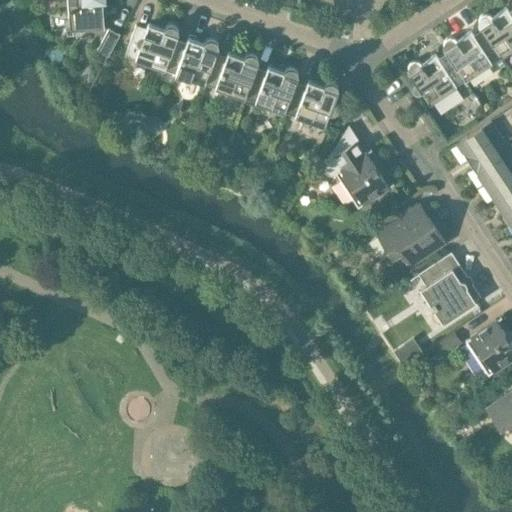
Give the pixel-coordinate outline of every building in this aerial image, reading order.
[(67,0),(69,29),(104,26),(102,0),(108,0),(109,1),(110,0),(109,0),(67,0)] [(511,48),(511,8),(509,11),(506,7),(491,16),(490,15),(489,14),(488,13),(487,13),(485,13),(484,13),(483,13),(481,14),(480,15),(479,16),(479,17),(478,19),(478,20),(478,21),(479,23),(479,24),(482,29),(501,56),(511,48)] [(165,69),(176,38),(178,33),(178,32),(178,30),(178,29),(177,27),(176,26),(175,25),(174,24),(172,24),(171,23),(169,23),(168,24),(167,25),(165,26),(165,27),(164,28),(148,22),(146,28),(135,24),(124,55),(165,69)] [(108,28),(96,50),(108,56),(119,34),(108,28)] [(465,79),(501,56),(482,29),(473,35),(470,30),(456,39),(455,38),(454,37),(452,37),(451,36),(449,36),(448,36),(447,37),(445,38),(444,39),(444,40),(443,42),(443,43),(443,45),(443,46),(444,47),(447,52),(465,79)] [(205,84),(216,53),(217,47),(218,46),(218,45),(218,43),(217,42),(216,41),(216,39),(214,39),(213,38),(212,38),(210,38),(209,38),(208,38),(206,39),(205,40),(204,41),(204,42),(188,37),(186,42),(176,38),(165,69),(205,84)] [(245,98),(255,67),(257,62),(258,60),(258,59),(257,57),(257,56),(256,54),(255,53),(254,53),(252,52),(251,52),(249,52),(248,52),(246,53),(245,54),(244,55),(244,57),(228,51),(226,56),(216,53),(205,84),(245,98)] [(430,103),(465,79),(447,52),(438,58),(435,53),(421,63),(420,62),(419,61),(417,60),(416,60),(414,59),(413,60),(411,60),(410,61),(409,62),(408,63),(408,65),(407,66),(407,68),(408,69),(409,71),(430,103)] [(285,112),(295,81),(297,76),(298,74),(298,73),(297,71),(297,70),(296,69),(295,68),(294,67),(292,66),(291,66),(289,66),(288,67),(286,67),(285,68),(284,70),(284,71),(268,65),(266,70),(255,67),(245,98),(285,112)] [(324,126),(337,90),(338,89),(338,87),(337,86),(337,84),(336,83),(335,82),(334,81),(332,81),(331,80),(329,80),(328,81),(326,82),(325,83),(324,84),(324,85),(308,79),(306,85),(295,81),(285,112),(324,126)] [(490,119),(456,142),(470,164),(506,143),(490,119)] [(335,171),(357,206),(388,186),(366,151),(363,153),(356,141),(358,140),(349,125),(326,161),(325,162),(324,164),(324,166),(324,168),(325,170),(326,171),(327,172),(330,173),(331,173),(333,172),(335,171)] [(484,185),(511,166),(511,152),(506,143),(470,164),(484,185)] [(511,194),(511,166),(484,185),(497,204),(511,194)] [(509,223),(511,221),(511,194),(497,204),(509,223)] [(400,250),(409,263),(444,240),(428,216),(423,219),(420,218),(413,208),(376,232),(392,256),(400,250)] [(442,321),(443,323),(476,301),(475,299),(480,295),(472,282),(470,283),(465,276),(467,275),(451,250),(417,272),(425,284),(420,288),(420,289),(423,287),(433,302),(430,304),(433,308),(431,312),(432,316),(434,319),(438,322),(442,321)] [(488,374),(511,357),(511,343),(496,319),(465,339),(488,374)] [(438,343),(444,353),(461,342),(454,331),(438,343)] [(511,387),(486,404),(500,425),(508,420),(511,423),(511,387)]
